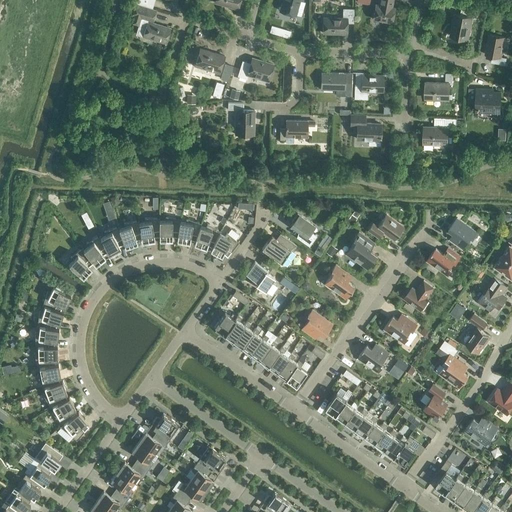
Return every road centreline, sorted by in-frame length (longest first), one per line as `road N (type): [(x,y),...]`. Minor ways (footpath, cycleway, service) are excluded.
road 1 (residential): [(119,419),(76,361),(74,327),(94,285),(123,264),(150,258),(179,260),(218,281)]
road 2 (residential): [(293,410),(423,229)]
road 3 (residential): [(404,490),(511,323)]
road 4 (residential): [(404,490),(293,410)]
road 5 (residential): [(293,410),(183,331)]
road 6 (residential): [(259,456),(150,378)]
road 7 (residential): [(166,84),(182,22),(248,38)]
